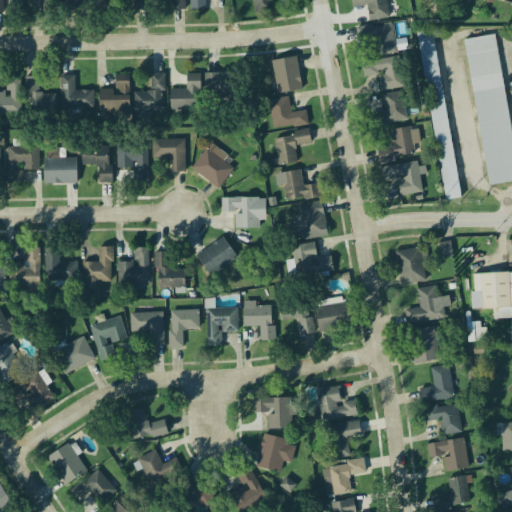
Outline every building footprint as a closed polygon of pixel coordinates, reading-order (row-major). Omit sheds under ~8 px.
[(8,0),(8,11),(19,11),(19,0),(8,0)] [(44,0),(44,11),(75,11),(75,0),(44,0)] [(146,10),(146,0),(130,0),(130,10),(146,10)] [(185,11),(185,0),(171,0),(171,11),(185,11)] [(190,0),(190,11),(205,11),(205,0),(190,0)] [(252,0),(254,16),(273,14),(271,0),(252,0)] [(388,19),(386,0),(350,0),(352,8),(367,6),(369,21),(388,19)] [(357,29),(358,45),(375,43),(376,56),(396,54),(393,25),(357,29)] [(417,33),(444,201),(459,199),(432,30),(417,33)] [(511,142),(496,36),(464,41),(486,187),(511,182),(511,142)] [(276,94),(301,90),(296,58),(272,62),(276,94)] [(381,91),(403,89),(399,58),(362,62),(364,78),(379,76),(381,91)] [(99,113),(128,114),(129,76),(115,75),(114,90),(99,90),(99,113)] [(135,93),(135,112),(164,112),(164,75),(150,75),(150,93),(135,93)] [(227,102),(242,97),(234,75),(219,80),(227,102)] [(200,111),(200,76),(185,76),(185,91),(170,91),(170,111),(200,111)] [(55,94),(39,94),(39,77),(25,77),(25,114),(55,114),(55,94)] [(61,77),(61,111),(93,111),(93,92),(74,91),(74,77),(61,77)] [(0,93),(0,116),(20,116),(20,79),(5,79),(5,93),(0,93)] [(382,97),(386,113),(373,115),(375,127),(408,121),(402,93),(382,97)] [(273,130),(308,125),(306,111),(290,114),(288,98),(269,101),(273,130)] [(392,131),(393,148),(377,149),(378,162),(413,159),(410,129),(392,131)] [(296,163),(295,147),(310,145),(309,134),(274,137),(277,165),(296,163)] [(184,140),(151,140),(151,159),(171,159),(171,173),(184,173),(184,140)] [(147,144),(116,144),(117,168),(134,168),(135,183),(147,182),(147,144)] [(98,167),(98,184),(110,184),(110,147),(82,147),(81,167),(98,167)] [(234,168),(225,162),(228,156),(214,147),(197,173),(219,189),(234,168)] [(7,149),(7,185),(22,185),(22,170),(38,170),(39,149),(7,149)] [(75,159),(43,159),(43,185),(76,185),(75,159)] [(400,197),(423,193),(417,163),(394,168),(400,197)] [(319,198),(317,184),(303,187),(300,170),(280,173),(285,204),(319,198)] [(258,199),(221,199),(221,213),(235,213),(235,229),(258,229),(258,199)] [(303,241),(327,235),(320,203),(297,208),(303,241)] [(235,259),(223,239),(196,254),(208,275),(235,259)] [(453,243),(440,244),(441,260),(454,259),(453,243)] [(332,273),(331,256),(316,258),(314,244),(292,246),(295,277),(332,273)] [(427,281),(421,247),(395,252),(401,286),(427,281)] [(111,283),(111,248),(98,248),(97,263),(82,263),(81,292),(99,292),(100,282),(111,283)] [(148,248),(132,248),(132,262),(118,262),(118,284),(148,284),(148,248)] [(39,249),(23,249),(23,264),(9,264),(9,285),(39,285),(39,249)] [(58,249),(44,249),(44,282),(77,282),(77,263),(58,263),(58,249)] [(169,270),(169,253),(154,253),(154,287),(184,288),(184,270),(169,270)] [(472,310),(493,310),(493,319),(511,318),(511,273),(471,274),(472,310)] [(405,312),(408,326),(445,318),(440,298),(437,299),(434,287),(416,290),(420,309),(405,312)] [(349,304),(315,308),(318,332),(352,328),(349,304)] [(260,327),(260,341),(272,341),(272,305),(243,305),(243,327),(260,327)] [(289,340),(311,335),(306,308),(283,312),(289,340)] [(206,309),(206,347),(221,347),(220,333),(237,333),(237,309),(206,309)] [(182,348),(182,330),(198,330),(198,311),(169,312),(169,348),(182,348)] [(0,342),(12,336),(0,313),(0,342)] [(162,314),(130,314),(131,333),(148,332),(148,346),(163,346),(162,314)] [(90,327),(100,362),(114,358),(110,344),(125,339),(119,318),(90,327)] [(409,331),(413,364),(439,361),(434,328),(409,331)] [(53,352),(64,375),(94,361),(84,338),(53,352)] [(0,350),(0,377),(9,386),(26,367),(4,346),(0,350)] [(453,399),(448,366),(431,369),(433,387),(419,389),(421,404),(453,399)] [(27,399),(34,411),(53,399),(37,374),(7,392),(15,406),(27,399)] [(317,391),(323,423),(358,417),(355,401),(341,404),(339,387),(317,391)] [(291,429),(291,399),(269,399),(269,429),(291,429)] [(425,423),(440,420),(442,437),(461,434),(457,405),(423,410),(425,423)] [(130,443),(167,434),(164,421),(146,425),(142,411),(124,415),(130,443)] [(328,459),(348,458),(347,438),(360,438),(359,424),(326,426),(328,459)] [(511,424),(501,424),(502,454),(511,453),(511,424)] [(262,436),(256,468),(280,473),(282,463),(291,464),(295,443),(262,436)] [(430,457),(445,455),(447,472),(467,469),(463,440),(428,444),(430,457)] [(70,443),(46,460),(65,486),(88,469),(70,443)] [(137,460),(151,488),(182,472),(176,458),(161,465),(155,452),(137,460)] [(351,494),(349,476),(365,474),(363,462),(323,467),(327,497),(351,494)] [(242,489),(229,495),(237,511),(242,511),(265,502),(249,468),(235,474),(242,489)] [(116,492),(96,470),(70,492),(80,503),(90,494),(100,506),(116,492)] [(437,507),(467,507),(467,478),(447,478),(447,500),(437,500),(437,507)] [(216,489),(189,481),(182,502),(210,510),(216,489)] [(0,511),(8,510),(3,488),(0,488),(0,511)] [(504,511),(511,511),(511,499),(502,503),(504,511)] [(354,511),(353,502),(336,504),(337,511),(354,511)] [(127,511),(115,503),(109,511),(127,511)]
